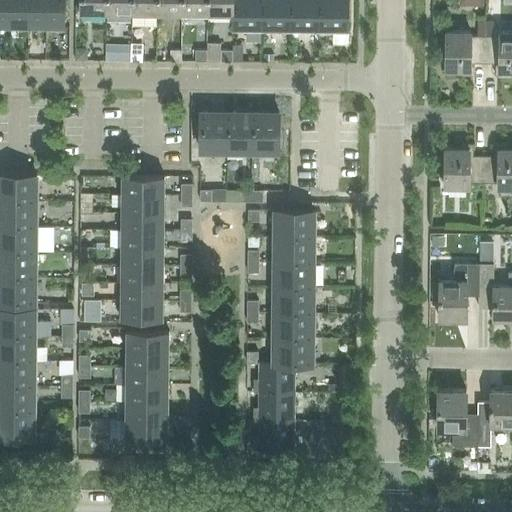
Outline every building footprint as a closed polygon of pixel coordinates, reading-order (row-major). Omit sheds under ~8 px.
[(0,0),(0,26),(10,26),(10,0),(0,0)] [(28,27),(27,0),(10,0),(10,26),(28,27)] [(45,27),(45,0),(27,0),(28,27),(45,27)] [(45,0),(45,27),(64,27),(64,0),(45,0)] [(106,14),(105,0),(79,0),(79,14),(106,14)] [(131,14),(130,0),(105,0),(106,14),(131,14)] [(130,0),(131,14),(156,15),(156,0),(130,0)] [(181,0),(156,0),(156,15),(181,15),(181,0)] [(207,15),(206,0),(181,0),(181,15),(207,15)] [(232,0),(206,0),(207,15),(232,15),(232,0)] [(232,0),(232,15),(232,31),(261,31),(261,0),(232,0)] [(289,31),(289,0),(261,0),(261,31),(289,31)] [(318,31),(317,0),(289,0),(289,31),(318,31)] [(317,0),(318,31),(347,32),(347,0),(317,0)] [(484,63),(484,35),(470,35),(470,31),(445,30),(445,70),(460,70),(460,75),(473,75),(474,63),(484,63)] [(511,70),(511,30),(499,31),(499,35),(484,35),(484,63),(495,63),(495,75),(507,75),(507,70),(511,70)] [(130,49),(154,48),(153,34),(130,35),(130,49)] [(170,61),(181,61),(182,50),(170,50),(170,61)] [(195,50),(196,62),(207,62),(207,50),(195,50)] [(221,50),(221,61),(233,62),(233,50),(221,50)] [(200,111),(200,151),(226,151),(226,112),(200,111)] [(226,112),(226,151),(252,151),(252,112),(226,112)] [(252,112),(252,151),(279,152),(279,112),(252,112)] [(483,182),(483,156),(473,155),(473,143),(460,143),(460,148),(445,148),(444,187),(469,187),(469,182),(483,182)] [(511,187),(511,147),(507,148),(507,144),(494,143),(494,156),(483,156),(483,182),(498,182),(498,187),(511,187)] [(0,173),(0,200),(36,201),(36,174),(0,173)] [(164,195),(164,176),(121,176),(121,194),(164,195)] [(192,184),(185,184),(181,184),(181,195),(192,195),(192,184)] [(211,190),(201,190),(200,190),(200,201),(211,201),(211,190)] [(251,202),(251,191),(240,190),(240,202),(251,202)] [(262,202),(262,191),(251,191),(251,202),(262,202)] [(164,212),(164,195),(121,194),(121,212),(164,212)] [(192,206),(192,195),(181,195),(181,206),(192,206)] [(0,200),(0,226),(35,226),(36,201),(0,200)] [(258,221),(258,210),(248,210),(248,221),(258,221)] [(274,210),(274,236),(314,237),(314,210),(297,210),(274,210)] [(164,230),(164,212),(121,212),(121,230),(164,230)] [(192,230),(192,219),(181,219),(181,230),(192,230)] [(0,226),(0,251),(35,252),(35,226),(0,226)] [(163,248),(164,230),(121,230),(121,247),(163,248)] [(192,242),(192,230),(181,230),(181,241),(192,242)] [(248,235),(248,246),(260,246),(260,235),(248,235)] [(274,236),(274,262),(313,262),(314,237),(274,236)] [(163,266),(163,248),(121,247),(120,265),(163,266)] [(248,261),(259,262),(260,250),(248,250),(248,261)] [(0,251),(0,276),(35,277),(35,252),(0,251)] [(192,266),(192,254),(180,254),(181,266),(192,266)] [(259,273),(259,262),(248,261),(248,272),(259,273)] [(274,262),(274,287),(313,287),(313,262),(274,262)] [(478,295),(479,264),(453,263),(453,283),(439,283),(439,319),(466,319),(466,295),(478,295)] [(511,270),(508,270),(508,284),(493,284),(493,264),(479,264),(478,295),(478,307),(492,307),(492,319),(511,319),(511,270)] [(163,283),(163,266),(120,265),(120,283),(163,283)] [(192,277),(192,266),(181,266),(181,277),(192,277)] [(0,303),(35,304),(35,303),(35,277),(0,276),(0,303)] [(163,301),(163,283),(120,283),(120,300),(163,301)] [(274,287),(274,312),(313,312),(313,287),(274,287)] [(191,301),(191,290),(180,290),(180,301),(191,301)] [(163,319),(163,301),(120,300),(120,319),(163,319)] [(247,312),(259,312),(259,300),(247,300),(247,312)] [(191,311),(191,301),(180,301),(180,311),(191,311)] [(0,335),(35,336),(35,310),(35,309),(0,308),(0,335)] [(258,323),(259,312),(247,312),(247,322),(258,323)] [(274,312),(273,337),(313,337),(313,312),(274,312)] [(457,354),(475,357),(479,325),(461,322),(457,354)] [(73,336),(73,324),(62,324),(62,336),(73,336)] [(91,342),(91,330),(80,329),(79,341),(91,342)] [(126,349),(169,350),(169,331),(126,331),(126,349)] [(0,335),(0,360),(34,361),(35,336),(0,335)] [(73,347),(73,336),(62,336),(62,347),(73,347)] [(273,337),(273,362),(275,362),(295,363),(295,364),(312,364),(313,337),(273,337)] [(169,367),(169,350),(126,349),(125,367),(169,367)] [(247,351),(247,363),(258,363),(259,351),(247,351)] [(79,367),(90,367),(90,355),(79,355),(79,367)] [(0,360),(0,386),(34,386),(34,361),(0,360)] [(295,363),(275,362),(259,362),(259,378),(254,378),(254,391),(259,391),(294,392),(295,363)] [(90,377),(90,367),(79,367),(79,377),(90,377)] [(168,385),(169,367),(125,367),(125,385),(168,385)] [(73,386),(73,375),(62,374),(62,386),(73,386)] [(168,402),(168,385),(125,385),(125,402),(168,402)] [(0,386),(0,411),(34,412),(34,386),(0,386)] [(72,398),(73,386),(62,386),(61,397),(72,398)] [(477,446),(477,414),(465,413),(465,390),(438,389),(437,429),(452,429),(452,445),(477,446)] [(511,428),(511,389),(490,390),(490,402),(477,401),(477,414),(477,446),(490,446),(490,424),(503,425),(503,428),(511,428)] [(79,402),(90,402),(90,390),(79,390),(79,402)] [(294,420),(294,392),(259,391),(259,407),(254,407),(254,420),(259,420),(294,420)] [(90,413),(90,402),(79,402),(78,413),(90,413)] [(168,420),(168,402),(125,402),(125,420),(168,420)] [(0,411),(0,437),(34,438),(34,412),(0,411)] [(168,438),(168,420),(125,420),(125,438),(168,438)] [(294,450),(294,420),(259,420),(259,435),(253,435),(253,449),(294,450)] [(90,426),(79,426),(79,425),(78,438),(90,438),(90,426)] [(73,426),(72,426),(61,426),(61,438),(72,438),(73,426)]
